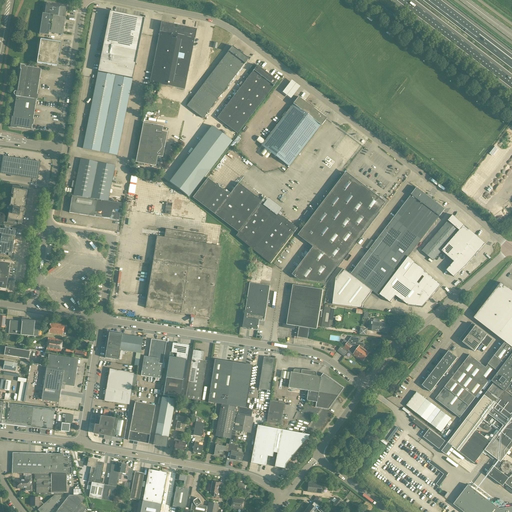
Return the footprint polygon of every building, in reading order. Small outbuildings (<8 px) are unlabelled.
[(61,35),(66,6),(46,3),(44,14),(42,13),(39,34),(41,34),(48,36),(49,33),(61,35)] [(145,20),(110,13),(96,79),(82,148),(117,155),(145,20)] [(185,89),(196,30),(161,23),(160,31),(150,82),(185,89)] [(37,63),(56,66),(60,42),(40,39),(37,63)] [(203,118),(244,64),(248,59),(232,46),(187,106),(203,118)] [(18,86),(17,91),(16,91),(15,91),(14,92),(14,93),(13,94),(14,94),(15,95),(15,96),(37,99),(36,99),(37,94),(38,89),(38,85),(38,84),(39,84),(39,80),(39,79),(40,74),(41,69),(32,67),(32,68),(31,68),(31,67),(27,67),(26,67),(25,66),(25,65),(23,65),(20,64),(20,65),(19,68),(20,68),(20,69),(21,69),(20,71),(20,76),(20,77),(19,76),(19,81),(18,86)] [(272,87),(273,87),(277,81),(257,65),(252,71),(253,72),(217,118),(237,133),(272,87)] [(299,86),(290,80),(281,92),(290,98),(299,86)] [(37,99),(15,96),(16,96),(11,126),(31,129),(36,100),(37,100),(37,99)] [(321,125),(326,118),(298,97),(293,104),(261,145),(289,167),(321,125)] [(162,157),(167,132),(162,131),(163,126),(143,122),(135,162),(155,166),(157,156),(162,157)] [(232,141),(212,126),(169,182),(189,197),(232,141)] [(240,139),(237,137),(230,146),(233,148),(240,139)] [(42,165),(6,159),(4,175),(10,176),(11,168),(40,173),(42,165)] [(108,201),(115,166),(80,159),(73,196),(108,201)] [(318,249),(365,188),(346,173),(299,235),(314,246),(318,249)] [(262,201),(239,183),(230,195),(219,186),(204,206),(238,233),(236,236),(270,263),(297,228),(282,216),(284,214),(264,198),(262,201)] [(12,186),(7,222),(21,224),(27,188),(12,186)] [(411,195),(358,264),(351,274),(343,269),(340,273),(336,278),(333,304),(362,308),(363,303),(372,291),(379,296),(379,295),(402,264),(408,257),(432,225),(432,224),(439,216),(445,209),(416,187),(411,195)] [(365,188),(318,249),(314,246),(293,274),(300,279),(324,282),(385,202),(365,188)] [(119,220),(122,203),(108,201),(73,196),(72,195),(69,213),(119,220)] [(447,220),(448,221),(459,231),(441,251),(454,262),(446,270),(454,277),(465,266),(470,261),(477,253),(485,244),(452,215),(447,220)] [(459,231),(448,221),(422,251),(433,261),(441,251),(459,231)] [(0,254),(11,256),(14,240),(16,229),(0,226),(0,254)] [(210,318),(221,247),(205,244),(206,236),(174,230),(172,239),(157,236),(145,308),(210,318)] [(441,285),(408,257),(402,264),(379,295),(390,303),(395,296),(408,305),(422,307),(441,285)] [(0,290),(5,291),(10,261),(0,259),(0,290)] [(250,282),(243,328),(258,330),(260,320),(265,321),(267,303),(270,285),(250,282)] [(511,347),(511,292),(508,290),(509,289),(508,288),(501,283),(474,318),(511,347)] [(289,291),(292,292),(287,324),(317,329),(323,290),(290,284),(289,291)] [(53,293),(51,295),(59,307),(64,303),(58,293),(54,296),(53,293)] [(62,294),(60,295),(67,304),(69,302),(62,294)] [(321,327),(332,329),(335,309),(324,307),(321,327)] [(38,337),(39,326),(34,325),(35,320),(27,320),(27,319),(22,318),(21,321),(10,320),(8,334),(38,337)] [(385,324),(378,322),(378,320),(372,319),(371,319),(371,321),(372,322),(373,322),(372,331),(384,333),(385,324)] [(62,335),(64,325),(50,323),(49,333),(62,335)] [(487,335),(472,323),(459,340),(474,351),(487,335)] [(297,337),(308,339),(309,329),(299,327),(297,337)] [(140,353),(143,338),(109,333),(105,358),(118,360),(119,350),(140,353)] [(351,346),(366,357),(369,353),(363,348),(365,345),(362,342),(361,343),(359,341),(361,339),(360,338),(351,337),(351,338),(346,345),(350,348),(351,346)] [(60,352),(62,340),(48,338),(47,350),(60,352)] [(144,356),(141,371),(141,376),(160,378),(163,363),(165,363),(165,360),(163,360),(166,341),(151,339),(148,357),(144,356)] [(485,367),(469,355),(435,399),(460,418),(511,349),(511,348),(504,342),(485,367)] [(169,357),(166,377),(163,395),(180,397),(188,346),(173,344),(172,352),(178,353),(177,358),(169,357)] [(351,346),(350,348),(346,345),(344,347),(341,346),(337,351),(344,356),(348,351),(353,354),(363,361),(366,357),(351,346)] [(4,355),(28,359),(30,351),(5,347),(4,355)] [(193,350),(185,398),(200,401),(206,361),(202,360),(203,352),(193,350)] [(448,351),(422,385),(431,392),(457,358),(448,351)] [(72,385),(76,361),(71,360),(71,358),(48,354),(41,400),(58,403),(62,383),(72,385)] [(269,391),(274,359),(263,357),(258,389),(269,391)] [(227,405),(233,362),(214,359),(207,402),(221,404),(227,405)] [(0,363),(0,367),(3,368),(3,369),(16,371),(17,363),(4,361),(4,364),(0,363)] [(233,362),(227,405),(236,407),(246,408),(252,365),(233,362)] [(134,373),(110,369),(105,401),(129,405),(130,396),(133,396),(133,393),(131,393),(134,373)] [(296,370),(296,373),(291,372),(288,388),(308,391),(306,401),(316,402),(315,407),(328,409),(337,397),(339,394),(343,388),(323,374),(320,377),(316,375),(314,375),(313,371),(296,370)] [(22,402),(26,379),(18,378),(17,381),(20,382),(17,401),(22,402)] [(1,383),(0,383),(0,389),(9,391),(11,381),(1,380),(1,383)] [(511,382),(505,391),(494,383),(448,443),(442,451),(446,454),(452,446),(474,463),(485,450),(501,462),(511,446),(511,382)] [(437,407),(417,392),(406,405),(426,421),(437,407)] [(153,445),(166,447),(175,400),(162,397),(153,445)] [(281,424),(285,402),(270,400),(266,422),(281,424)] [(0,423),(1,424),(1,423),(52,430),(54,410),(8,404),(8,402),(0,401),(0,423)] [(128,440),(133,441),(133,443),(137,444),(138,442),(148,444),(155,405),(135,402),(128,440)] [(227,405),(221,404),(215,436),(230,438),(234,439),(235,430),(250,433),(253,417),(251,417),(234,414),(236,407),(227,405)] [(236,407),(234,414),(251,417),(252,410),(245,409),(246,408),(236,407)] [(431,424),(441,432),(452,419),(441,410),(431,424)] [(65,414),(64,423),(62,423),(61,431),(69,432),(69,427),(71,428),(72,421),(72,422),(73,415),(65,414)] [(127,421),(100,416),(99,425),(95,424),(93,433),(100,435),(100,434),(103,435),(104,436),(104,437),(104,438),(105,439),(109,440),(110,439),(111,439),(111,437),(124,439),(127,421)] [(178,416),(175,430),(184,432),(186,417),(178,416)] [(412,416),(410,418),(413,421),(412,422),(425,432),(428,428),(412,416)] [(193,435),(201,437),(204,423),(202,423),(203,420),(201,420),(201,417),(198,417),(198,419),(196,418),(193,435)] [(272,457),(273,452),(278,429),(257,425),(250,463),(265,466),(267,456),(272,457)] [(278,429),(273,452),(275,453),(277,453),(274,467),(285,469),(285,464),(305,440),(308,440),(309,435),(281,430),(279,429),(278,429)] [(443,443),(428,431),(421,439),(437,451),(443,443)] [(186,442),(179,441),(179,440),(174,439),(174,444),(175,444),(174,449),(185,451),(186,442)] [(202,445),(198,445),(198,442),(195,442),(194,444),(192,452),(201,454),(202,445)] [(226,444),(226,446),(215,445),(214,455),(218,456),(219,454),(222,454),(223,451),(225,451),(227,452),(228,447),(229,444),(226,444)] [(243,453),(235,452),(236,446),(229,444),(228,452),(231,452),(230,459),(241,461),(243,453)] [(61,454),(51,454),(37,453),(37,454),(13,454),(13,468),(12,468),(12,473),(23,474),(27,474),(34,474),(51,474),(51,473),(66,474),(73,474),(73,467),(71,467),(71,462),(70,462),(70,456),(61,456),(61,454)] [(101,500),(104,485),(100,484),(104,463),(96,462),(96,459),(88,458),(87,466),(91,467),(87,485),(91,486),(89,497),(101,500)] [(436,484),(439,486),(449,473),(431,460),(429,463),(443,474),(436,484)] [(510,462),(509,462),(508,461),(507,461),(506,461),(505,461),(505,462),(504,462),(503,462),(503,463),(502,463),(502,464),(502,465),(501,465),(501,466),(501,467),(501,468),(501,469),(501,470),(502,470),(502,471),(503,471),(503,472),(504,472),(504,473),(505,473),(506,473),(507,473),(508,473),(509,473),(510,472),(511,472),(511,471),(511,470),(511,464),(511,463),(510,462)] [(128,480),(130,481),(131,475),(132,469),(127,468),(128,465),(120,464),(119,466),(112,465),(108,485),(104,485),(101,500),(113,502),(117,479),(121,480),(122,473),(127,474),(128,480)] [(491,468),(485,476),(501,488),(504,484),(511,490),(511,478),(510,476),(507,480),(491,468)] [(149,469),(143,500),(161,504),(167,473),(149,469)] [(134,476),(131,475),(130,481),(133,481),(130,497),(139,499),(144,473),(135,472),(134,476)] [(66,493),(66,474),(51,473),(51,474),(38,474),(34,474),(34,479),(35,479),(36,479),(36,483),(36,493),(34,493),(34,495),(36,495),(45,495),(54,495),(60,495),(61,495),(63,495),(63,493),(66,493)] [(172,506),(185,509),(189,489),(184,488),(187,485),(189,477),(185,476),(178,474),(177,480),(184,481),(183,484),(182,488),(176,487),(172,506)] [(23,480),(17,480),(17,488),(23,488),(24,492),(26,492),(26,491),(29,491),(29,492),(32,491),(32,485),(29,485),(29,482),(29,480),(28,480),(26,480),(23,480)] [(213,497),(218,497),(221,483),(212,481),(210,492),(214,492),(213,497)] [(322,485),(308,483),(307,492),(321,493),(322,485)] [(511,511),(511,508),(499,510),(467,486),(453,505),(461,511),(511,511)] [(38,502),(38,498),(38,495),(33,495),(33,498),(31,498),(31,506),(36,506),(39,508),(37,510),(39,511),(49,511),(51,511),(50,510),(53,507),(56,503),(61,498),(61,495),(54,495),(43,505),(41,502),(38,502)] [(83,511),(86,508),(81,504),(84,499),(82,496),(69,495),(55,511),(83,511)] [(317,495),(313,500),(318,504),(322,500),(317,495)] [(192,503),(190,510),(193,511),(192,511),(216,511),(219,504),(208,502),(207,506),(199,505),(199,504),(200,503),(200,502),(201,502),(198,498),(197,498),(193,500),(193,501),(193,502),(193,503),(192,503)] [(242,510),(244,499),(232,498),(230,508),(242,510)] [(338,498),(336,500),(334,498),(332,501),(334,503),(332,504),(337,508),(342,501),(338,498)] [(306,509),(310,511),(314,511),(317,509),(319,511),(327,511),(328,511),(326,510),(325,510),(318,505),(314,502),(312,505),(310,504),(306,509)]
